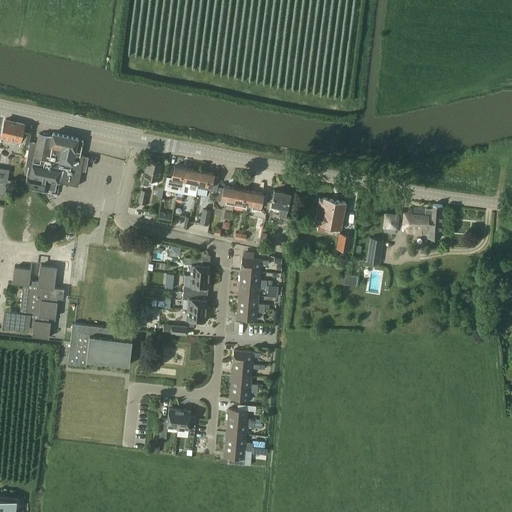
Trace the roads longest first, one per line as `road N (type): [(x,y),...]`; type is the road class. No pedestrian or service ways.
road 1 (tertiary): [(136,139),(511,204)]
road 2 (residential): [(215,396),(226,259),(214,246),(126,225),(121,214),(136,139)]
road 3 (tertiary): [(0,108),(136,139)]
road 4 (residential): [(127,446),(140,388),(215,396)]
